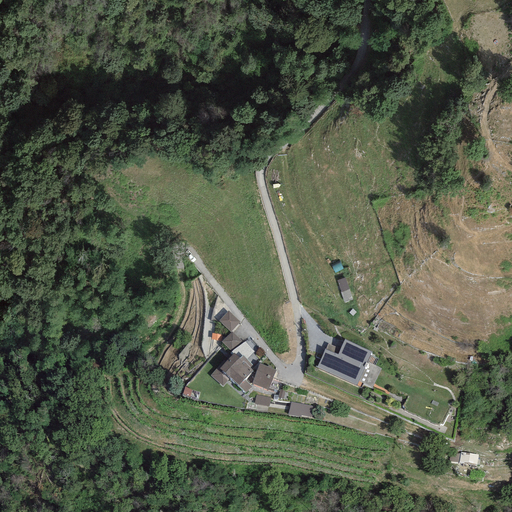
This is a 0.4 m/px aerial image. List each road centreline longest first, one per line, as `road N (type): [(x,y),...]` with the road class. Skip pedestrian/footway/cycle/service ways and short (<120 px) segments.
road 1 (residential): [(180,268),(178,251),(191,253),(281,367),(295,373),(297,322),(259,165),(357,65),(367,0)]
road 2 (track): [(130,511),(71,457),(61,428),(66,403),(81,331),(91,328),(120,361),(154,346),(181,308),(180,268)]
